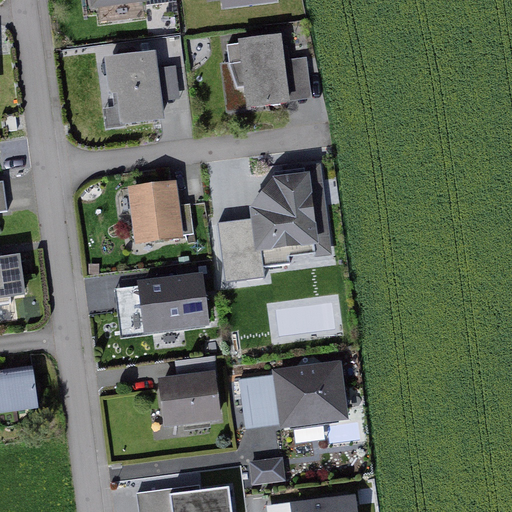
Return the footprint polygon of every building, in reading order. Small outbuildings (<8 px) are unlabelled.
[(145,0),(88,0),(91,17),(147,11),(145,0)] [(277,36),(235,40),(242,106),(284,102),(277,36)] [(153,64),(103,70),(112,135),(162,129),(153,64)] [(3,119),(5,133),(15,132),(13,118),(3,119)] [(285,247),(325,242),(316,170),(294,173),(272,175),(273,185),(252,212),(254,223),(260,270),(288,266),(285,247)] [(173,208),(170,188),(130,193),(137,243),(191,236),(188,206),(173,208)] [(254,271),(248,224),(216,228),(222,275),(254,271)] [(20,254),(0,256),(0,300),(26,297),(20,254)] [(144,339),(210,332),(204,286),(139,294),(144,339)] [(34,365),(0,370),(0,412),(40,406),(34,365)] [(333,375),(267,383),(273,433),(339,426),(333,375)] [(207,378),(151,385),(157,433),(212,427),(207,378)] [(273,433),(267,383),(235,386),(241,437),(273,433)] [(253,488),(285,485),(283,465),(251,468),(253,488)] [(233,511),(232,495),(201,498),(200,486),(136,493),(137,511),(233,511)] [(296,511),(354,511),(352,496),(295,505),(296,511)]
